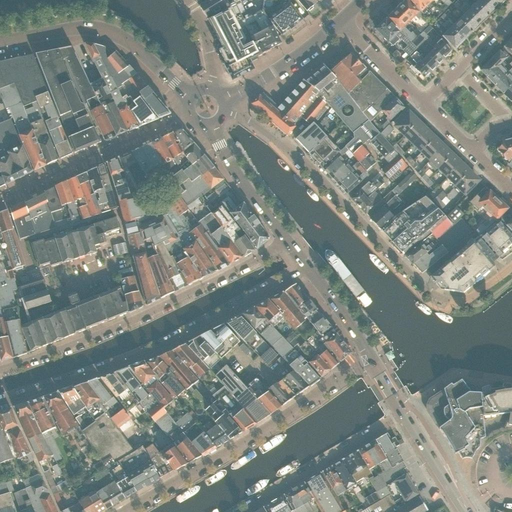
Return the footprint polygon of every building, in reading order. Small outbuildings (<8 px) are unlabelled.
[(238,0),(208,0),(199,6),(208,20),(238,0)] [(296,0),(307,11),(308,10),(309,11),(313,8),(312,7),(313,6),(317,2),(314,0),(296,0)] [(409,22),(415,16),(418,20),(420,18),(424,23),(427,20),(420,11),(418,13),(406,0),(402,4),(401,3),(397,7),(398,8),(397,9),(409,22)] [(408,0),(420,11),(427,20),(428,20),(431,17),(426,12),(427,11),(425,9),(431,3),(427,0),(408,0)] [(493,11),(496,8),(488,0),(479,0),(476,4),(489,16),(493,12),(493,11)] [(489,16),(476,4),(471,8),(466,2),(462,6),(480,24),(483,20),(484,21),(489,16)] [(282,36),(290,30),(295,27),(295,26),(303,20),(290,4),(270,20),(282,36)] [(236,5),(208,20),(223,48),(219,50),(224,65),(226,65),(232,81),(254,69),(249,60),(251,60),(251,61),(257,58),(256,57),(257,56),(258,57),(270,50),(270,49),(281,43),(273,27),(272,27),(263,9),(243,19),(236,5)] [(476,27),(480,24),(462,6),(459,9),(465,15),(460,20),(472,33),(477,28),(476,27)] [(445,11),(456,22),(464,14),(460,11),(456,15),(449,8),(445,11)] [(404,27),(409,22),(397,9),(396,11),(394,11),(392,12),(392,14),(387,19),(395,27),(417,48),(420,45),(414,39),(417,37),(412,32),(410,33),(404,27)] [(472,33),(460,20),(455,25),(449,19),(444,14),(441,17),(445,22),(463,40),(467,36),(468,37),(472,33)] [(395,27),(394,28),(386,20),(381,24),(377,28),(376,30),(383,37),(383,38),(386,42),(387,41),(388,43),(389,42),(392,46),(400,39),(408,47),(403,51),(409,56),(417,48),(395,27)] [(459,44),(463,40),(445,22),(442,25),(448,31),(443,36),(455,48),(456,47),(457,47),(459,45),(459,44)] [(434,50),(444,59),(447,56),(450,56),(450,53),(452,51),(441,40),(436,45),(428,37),(425,40),(428,43),(432,48),(434,50)] [(134,118),(94,44),(85,44),(93,61),(98,71),(102,79),(128,131),(139,127),(134,118)] [(130,86),(141,80),(136,74),(129,66),(116,52),(105,47),(94,44),(134,118),(139,127),(157,120),(141,100),(130,86)] [(87,77),(81,66),(72,47),(35,54),(60,116),(74,153),(101,142),(83,105),(88,103),(87,100),(97,96),(91,85),(90,85),(87,77)] [(488,76),(502,62),(504,60),(502,59),(507,54),(502,49),(481,71),(487,77),(488,76)] [(435,68),(444,59),(434,50),(424,60),(421,62),(420,61),(431,72),(432,71),(435,70),(435,68)] [(421,62),(424,60),(419,55),(416,51),(406,61),(413,67),(411,69),(417,75),(418,73),(424,79),(426,77),(427,77),(429,74),(431,72),(420,61),(421,62)] [(362,81),(361,81),(369,73),(365,69),(359,62),(357,60),(351,54),(330,72),(333,75),(348,94),(362,81)] [(35,98),(48,93),(33,55),(32,55),(0,61),(0,89),(14,84),(24,107),(32,103),(33,107),(25,111),(46,165),(46,166),(58,160),(42,121),(44,119),(35,98)] [(508,72),(503,67),(505,65),(502,62),(488,76),(492,80),(492,82),(495,86),(496,85),(508,72)] [(333,75),(330,72),(323,65),(304,81),(318,92),(310,102),(320,110),(326,103),(329,106),(353,133),(354,138),(345,146),(352,155),(361,146),(368,139),(370,142),(379,133),(370,123),(362,112),(348,94),(333,75)] [(511,84),(511,76),(511,74),(511,67),(508,72),(496,85),(500,88),(500,90),(503,94),(504,93),(511,84)] [(381,111),(394,98),(369,73),(361,81),(362,81),(348,94),(362,112),(370,123),(381,111)] [(116,136),(128,131),(102,79),(91,85),(97,96),(112,127),(116,136)] [(141,100),(153,93),(148,88),(141,80),(130,86),(141,100)] [(314,118),(320,110),(310,102),(318,92),(304,81),(284,102),(302,118),(308,124),(311,121),(314,118)] [(46,165),(25,111),(24,107),(14,84),(0,89),(0,93),(10,119),(11,119),(32,172),(46,166),(46,165)] [(35,98),(44,119),(60,159),(61,159),(72,154),(67,141),(65,137),(65,136),(59,122),(55,112),(48,93),(35,98)] [(141,100),(157,120),(158,119),(159,119),(159,118),(163,116),(167,113),(152,95),(153,94),(153,93),(141,100)] [(302,118),(284,102),(279,107),(263,93),(260,96),(259,96),(251,104),(287,136),(302,118)] [(116,136),(112,127),(97,96),(87,100),(88,103),(92,112),(105,140),(116,136)] [(387,117),(385,119),(387,120),(380,127),(384,130),(390,124),(389,122),(403,108),(399,104),(401,103),(397,98),(395,99),(394,98),(381,111),(387,117)] [(317,120),(329,106),(326,103),(320,110),(314,118),(317,120)] [(404,137),(418,122),(417,121),(417,120),(414,117),(413,117),(409,113),(395,129),(404,137)] [(0,171),(5,185),(32,172),(11,119),(10,119),(0,123),(0,171)] [(412,145),(426,130),(422,126),(423,125),(420,122),(419,123),(418,122),(404,137),(412,145)] [(309,154),(326,137),(313,123),(296,139),(309,154)] [(394,130),(389,125),(380,134),(385,139),(394,130)] [(184,152),(193,143),(181,129),(177,131),(172,133),(184,152)] [(421,153),(435,139),(434,138),(434,136),(432,134),(430,134),(426,130),(412,145),(421,153)] [(182,153),(184,152),(172,133),(161,138),(178,168),(179,169),(184,161),(186,160),(182,153)] [(377,150),(386,141),(380,134),(379,133),(370,142),(377,150)] [(316,161),(333,145),(326,137),(309,154),(316,161)] [(178,168),(161,138),(151,143),(168,174),(178,168)] [(430,161),(443,147),(440,143),(440,142),(437,139),(436,140),(435,139),(421,153),(430,161)] [(511,140),(504,142),(499,147),(497,148),(496,150),(498,152),(499,153),(504,157),(504,159),(505,160),(507,160),(508,161),(511,157),(511,140)] [(384,158),(393,151),(394,150),(386,141),(377,150),(384,158)] [(165,176),(168,174),(151,143),(142,147),(161,182),(167,179),(165,176)] [(204,172),(212,166),(204,156),(194,143),(193,143),(184,152),(182,153),(186,160),(184,161),(179,169),(178,168),(168,174),(165,176),(167,179),(179,196),(192,186),(192,185),(202,177),(203,178),(206,175),(204,172)] [(404,152),(396,143),(392,147),(400,156),(404,152)] [(339,152),(339,151),(333,145),(316,161),(322,168),(339,152)] [(353,156),(352,155),(345,146),(339,151),(339,152),(322,168),(330,177),(345,163),(340,157),(345,153),(350,158),(353,156)] [(359,163),(368,154),(361,146),(352,155),(353,156),(359,163)] [(161,182),(142,147),(131,152),(154,187),(156,185),(157,186),(161,182)] [(439,170),(452,155),(451,154),(451,153),(449,150),(447,151),(443,147),(430,161),(439,170)] [(388,163),(397,155),(393,151),(384,158),(388,163)] [(144,195),(154,187),(131,152),(118,158),(132,194),(130,195),(131,198),(137,221),(144,220),(159,214),(172,207),(169,203),(163,195),(151,204),(144,195)] [(368,154),(359,163),(366,171),(367,170),(368,171),(372,168),(371,167),(376,163),(368,154)] [(397,155),(388,163),(381,170),(388,178),(404,163),(397,155)] [(448,178),(461,164),(457,160),(457,159),(454,156),(453,156),(452,155),(439,170),(448,178)] [(410,165),(414,161),(409,156),(405,160),(410,165)] [(132,194),(118,158),(106,163),(107,164),(114,188),(119,202),(131,198),(130,195),(132,194)] [(358,168),(360,166),(357,162),(350,168),(345,163),(330,177),(338,186),(353,172),(358,168)] [(107,209),(108,212),(111,211),(117,209),(107,175),(104,164),(96,168),(100,177),(110,208),(107,209)] [(456,186),(469,172),(468,171),(469,170),(466,167),(465,167),(461,164),(448,178),(456,186)] [(211,189),(223,180),(216,170),(212,166),(204,172),(206,175),(203,178),(202,177),(192,185),(192,186),(196,190),(200,188),(205,193),(211,189)] [(101,214),(108,212),(107,209),(110,208),(100,177),(96,168),(86,173),(94,194),(98,193),(99,201),(97,201),(98,204),(101,214)] [(353,172),(338,186),(346,194),(366,176),(367,174),(365,171),(358,177),(353,172)] [(469,172),(456,186),(465,195),(478,181),(474,177),(474,175),(472,173),(470,173),(469,172)] [(94,194),(86,173),(76,177),(87,208),(98,204),(97,201),(99,201),(98,193),(94,194)] [(426,183),(429,180),(425,175),(421,178),(426,183)] [(87,208),(76,177),(67,181),(70,191),(78,215),(80,214),(82,220),(91,217),(87,208)] [(371,194),(372,194),(384,182),(380,178),(372,186),(368,182),(351,199),(358,207),(371,194)] [(169,203),(179,196),(167,179),(161,182),(157,186),(163,195),(169,203)] [(79,221),(78,215),(70,191),(67,181),(66,182),(55,187),(62,208),(50,211),(53,224),(55,228),(79,221)] [(199,198),(211,189),(205,193),(200,188),(196,190),(192,186),(179,196),(187,207),(199,198)] [(47,201),(50,211),(62,208),(55,187),(44,192),(47,201)] [(484,187),(476,196),(480,200),(488,192),(484,187)] [(486,213),(500,199),(496,195),(493,195),(489,191),(488,192),(480,200),(476,196),(469,202),(478,211),(481,207),(486,213)] [(53,224),(50,211),(47,201),(44,192),(25,201),(28,213),(30,216),(34,231),(53,224)] [(379,202),(372,194),(371,194),(358,207),(366,215),(379,202)] [(393,210),(401,202),(395,195),(383,207),(370,219),(380,230),(394,217),(389,212),(393,209),(393,210)] [(187,207),(179,196),(169,203),(172,207),(178,217),(188,210),(187,207)] [(452,224),(453,225),(463,214),(456,208),(446,218),(425,196),(396,216),(381,230),(403,255),(415,245),(425,237),(446,218),(447,219),(452,224)] [(438,206),(442,202),(437,197),(433,201),(438,206)] [(137,223),(137,221),(131,198),(119,202),(124,223),(125,226),(137,223)] [(500,199),(486,213),(491,217),(485,222),(484,221),(474,230),(479,236),(490,226),(508,209),(504,205),(504,203),(500,199)] [(28,213),(25,201),(9,209),(16,231),(18,236),(19,240),(36,234),(34,231),(30,216),(28,213)] [(223,205),(225,203),(223,201),(217,205),(217,204),(212,208),(209,204),(206,207),(210,213),(211,214),(221,206),(223,205)] [(223,205),(230,214),(257,249),(268,241),(269,237),(259,224),(253,217),(243,204),(235,210),(233,207),(232,208),(227,201),(225,203),(223,205)] [(91,217),(101,214),(98,204),(87,208),(91,217)] [(221,228),(243,258),(243,257),(255,251),(254,250),(239,230),(221,206),(211,214),(221,228)] [(180,220),(178,217),(172,207),(159,214),(144,220),(137,221),(137,223),(143,242),(151,240),(158,255),(174,292),(188,285),(166,245),(178,240),(202,278),(216,272),(187,231),(181,220),(180,220)] [(14,234),(7,210),(0,213),(0,231),(7,255),(11,269),(23,266),(15,237),(14,234)] [(221,228),(211,214),(210,213),(198,223),(200,225),(209,237),(230,265),(243,258),(221,228)] [(511,235),(504,228),(508,224),(506,223),(508,221),(503,216),(497,221),(499,223),(480,240),(478,237),(430,277),(440,289),(463,293),(495,266),(489,259),(496,254),(499,257),(511,246),(511,235)] [(101,222),(105,234),(120,229),(116,217),(101,222)] [(453,225),(452,224),(436,240),(441,246),(428,256),(426,254),(413,265),(421,274),(448,253),(472,232),(459,219),(453,225)] [(432,234),(436,240),(452,224),(447,219),(432,233),(432,234)] [(103,235),(105,234),(101,222),(88,226),(89,229),(88,229),(95,253),(97,253),(96,249),(100,248),(99,245),(106,243),(103,235)] [(148,259),(158,255),(151,240),(143,242),(137,223),(125,226),(128,237),(133,256),(146,252),(148,259)] [(218,271),(230,265),(209,237),(200,225),(190,232),(218,271)] [(81,258),(95,253),(88,229),(73,234),(81,258)] [(17,290),(11,269),(7,255),(0,231),(0,308),(13,358),(27,353),(24,343),(20,326),(12,291),(17,290)] [(66,262),(81,258),(73,234),(58,239),(66,262)] [(413,264),(439,243),(436,240),(432,234),(405,256),(413,264)] [(53,266),(66,262),(58,239),(45,243),(53,266)] [(53,266),(45,243),(44,243),(43,240),(31,244),(39,267),(50,264),(51,267),(53,266)] [(188,285),(202,278),(178,240),(166,245),(188,285)] [(489,259),(495,266),(501,261),(511,252),(511,246),(499,257),(496,254),(489,259)] [(160,299),(148,259),(146,252),(133,256),(146,306),(151,303),(156,301),(160,299)] [(160,299),(174,292),(158,255),(148,259),(160,299)] [(27,276),(19,278),(21,284),(29,281),(27,276)] [(123,289),(129,313),(142,307),(134,276),(120,280),(123,289)] [(44,279),(20,287),(23,298),(47,291),(44,279)] [(298,307),(301,305),(308,300),(296,285),(296,284),(285,291),(298,307)] [(106,322),(129,313),(123,289),(97,299),(106,322)] [(47,291),(23,298),(27,310),(51,302),(47,291)] [(305,321),(289,300),(283,292),(268,300),(275,307),(290,323),(289,324),(295,329),(305,321)] [(83,312),(81,305),(79,302),(76,293),(67,297),(70,305),(71,306),(73,305),(74,308),(22,328),(21,326),(20,326),(24,343),(27,353),(30,352),(86,330),(80,313),(83,312)] [(86,330),(106,322),(97,299),(81,305),(83,312),(80,313),(86,330)] [(286,327),(289,324),(290,323),(275,307),(268,300),(254,308),(261,315),(273,328),(280,321),(286,327)] [(306,318),(317,310),(308,300),(301,305),(302,306),(299,308),(306,318)] [(0,361),(0,362),(13,358),(0,308),(0,361)] [(288,343),(273,328),(261,315),(254,308),(241,315),(280,357),(282,358),(293,348),(288,343)] [(312,325),(322,317),(317,310),(306,318),(312,325)] [(266,364),(277,355),(239,316),(226,323),(266,364)] [(320,335),(330,327),(322,317),(312,325),(320,335)] [(199,337),(220,360),(240,342),(224,326),(214,335),(210,332),(210,331),(199,337)] [(325,343),(332,351),(340,362),(351,353),(345,346),(342,342),(336,334),(336,335),(330,327),(320,335),(321,336),(322,336),(323,338),(322,339),(325,343)] [(208,370),(220,360),(199,337),(191,341),(193,343),(188,347),(208,370)] [(293,348),(298,344),(296,341),(294,339),(289,343),(293,348)] [(329,354),(332,351),(325,343),(315,352),(330,370),(331,370),(338,364),(329,354)] [(208,370),(188,347),(185,344),(173,350),(174,350),(172,351),(188,369),(191,366),(201,377),(208,370)] [(330,370),(315,352),(308,344),(304,348),(313,358),(308,363),(321,377),(322,376),(324,376),(326,374),(326,373),(330,370)] [(280,357),(287,365),(288,364),(308,387),(320,379),(307,364),(303,360),(293,348),(282,358),(280,357)] [(204,410),(210,406),(196,390),(194,391),(191,387),(197,381),(170,351),(158,357),(165,365),(187,390),(204,410)] [(389,361),(394,358),(390,352),(385,355),(389,361)] [(186,391),(187,390),(165,365),(158,357),(144,363),(146,366),(175,399),(185,390),(186,391)] [(284,368),(287,365),(280,357),(277,360),(284,368)] [(163,409),(164,408),(175,399),(146,366),(144,363),(129,368),(136,376),(163,409)] [(252,395),(246,388),(226,366),(215,376),(224,386),(250,416),(256,424),(270,414),(263,407),(252,395)] [(136,376),(129,368),(116,373),(122,380),(144,409),(146,411),(167,438),(168,436),(170,439),(181,430),(175,423),(179,420),(170,410),(166,412),(164,408),(163,409),(136,376)] [(308,388),(293,371),(284,378),(277,383),(268,390),(283,406),(292,399),(294,397),(299,394),(308,388)] [(141,415),(146,411),(144,409),(122,380),(116,373),(115,373),(101,378),(127,412),(135,407),(141,415)] [(264,385),(267,382),(260,374),(257,377),(264,385)] [(263,407),(270,414),(270,415),(282,406),(256,378),(246,388),(252,395),(263,407)] [(108,410),(117,402),(105,387),(98,379),(86,383),(102,403),(108,410)] [(464,384),(461,380),(452,386),(451,384),(443,390),(444,391),(430,400),(430,401),(431,403),(431,404),(430,406),(430,407),(430,408),(429,408),(429,409),(428,410),(428,411),(450,446),(454,454),(457,453),(462,460),(463,459),(464,458),(465,458),(467,458),(468,458),(469,458),(471,459),(475,452),(480,446),(480,439),(485,437),(484,423),(499,416),(498,412),(511,410),(511,389),(504,391),(504,388),(488,390),(489,392),(480,393),(477,393),(478,391),(474,385),(466,383),(464,384)] [(89,414),(102,403),(86,383),(72,388),(78,396),(89,414)] [(242,433),(256,424),(250,416),(224,386),(217,392),(213,395),(212,396),(216,400),(233,420),(232,421),(242,433)] [(94,423),(89,414),(78,396),(72,388),(59,393),(73,416),(75,418),(79,416),(87,428),(94,423)] [(83,434),(81,431),(57,394),(42,399),(52,417),(63,437),(74,431),(81,442),(86,439),(83,434)] [(50,418),(52,417),(42,399),(27,404),(32,413),(45,439),(49,436),(47,432),(56,428),(50,418)] [(230,440),(242,433),(232,421),(233,420),(216,400),(210,406),(204,410),(205,411),(217,425),(218,426),(230,440)] [(108,410),(121,426),(130,419),(117,402),(108,410)] [(121,426),(108,410),(102,403),(89,414),(94,423),(87,428),(81,431),(83,434),(86,439),(100,461),(101,462),(112,455),(116,462),(118,461),(131,483),(136,492),(149,485),(156,481),(155,481),(159,479),(159,478),(154,468),(155,468),(144,450),(142,446),(134,452),(117,428),(121,426)] [(51,450),(45,439),(32,413),(27,404),(14,408),(39,463),(40,466),(47,463),(48,464),(51,463),(48,457),(52,455),(53,455),(51,450)] [(185,415),(187,413),(179,404),(177,406),(185,415)] [(19,431),(11,410),(11,409),(0,412),(0,422),(6,437),(9,435),(13,445),(10,447),(23,481),(40,474),(20,431),(19,431)] [(192,411),(188,414),(194,421),(198,418),(192,411)] [(194,421),(188,414),(187,413),(185,415),(179,420),(175,423),(181,430),(195,448),(202,456),(209,452),(215,448),(209,440),(205,434),(200,428),(194,421)] [(215,448),(230,440),(218,426),(217,425),(213,427),(208,421),(200,428),(205,434),(209,440),(215,448)] [(0,469),(5,483),(7,489),(12,487),(3,463),(13,458),(0,423),(0,469)] [(181,455),(172,444),(171,444),(159,429),(152,435),(157,441),(154,443),(159,450),(167,444),(169,446),(160,453),(173,470),(173,471),(188,464),(181,455)] [(188,464),(202,456),(195,448),(181,430),(170,439),(173,443),(172,444),(181,455),(188,464)] [(384,455),(395,448),(399,445),(395,437),(390,440),(386,433),(375,440),(381,451),(384,455)] [(375,455),(381,451),(375,440),(358,451),(369,470),(368,471),(369,472),(372,470),(371,468),(377,465),(377,464),(379,463),(375,455)] [(173,470),(160,453),(159,453),(152,444),(144,450),(155,468),(154,468),(159,478),(173,471),(173,470)] [(401,471),(403,470),(406,468),(395,448),(384,455),(381,451),(375,455),(379,463),(377,464),(377,465),(382,473),(376,477),(380,483),(401,470),(401,471)] [(372,477),(369,472),(368,471),(369,470),(358,451),(342,460),(355,482),(363,478),(367,479),(368,480),(372,477)] [(61,459),(58,452),(57,453),(56,453),(53,455),(52,455),(56,462),(61,459)] [(112,455),(101,462),(103,466),(105,469),(106,469),(116,484),(116,485),(119,490),(124,499),(136,492),(131,483),(118,461),(116,462),(112,455)] [(357,484),(356,482),(355,482),(342,460),(331,467),(346,491),(357,484)] [(100,461),(93,465),(96,471),(103,466),(101,462),(100,461)] [(57,476),(62,473),(57,464),(52,467),(57,476)] [(337,496),(346,491),(331,467),(322,472),(337,496)] [(98,480),(107,475),(105,470),(95,476),(98,480)] [(376,492),(406,475),(403,470),(401,471),(401,470),(380,483),(376,477),(373,479),(377,485),(373,487),(376,492)] [(304,483),(313,498),(321,511),(338,511),(342,510),(320,473),(304,483)] [(406,475),(376,492),(381,500),(390,494),(391,497),(396,494),(398,499),(402,497),(405,502),(417,494),(406,475)] [(377,485),(373,479),(372,477),(368,480),(373,487),(377,485)] [(31,501),(49,494),(43,481),(31,487),(31,486),(26,489),(31,501)] [(113,482),(102,489),(103,491),(112,506),(113,506),(124,499),(119,490),(116,485),(116,486),(113,482)] [(0,491),(1,495),(0,495),(0,511),(13,511),(12,506),(14,506),(9,493),(5,483),(0,485),(0,491)] [(307,502),(313,498),(304,483),(294,489),(307,511),(312,511),(313,511),(307,502)] [(112,506),(103,491),(102,489),(100,486),(95,490),(106,510),(112,506)] [(35,511),(31,501),(26,489),(14,494),(20,511),(35,511)] [(284,495),(293,510),(293,511),(307,511),(294,489),(284,495)] [(94,511),(102,511),(106,510),(95,490),(94,490),(95,491),(86,496),(94,511)] [(375,493),(370,495),(375,503),(380,500),(377,495),(376,492),(375,493)] [(31,501),(35,511),(57,511),(49,494),(31,501)] [(58,495),(55,497),(61,510),(65,509),(58,495)] [(293,511),(293,510),(284,495),(273,501),(279,511),(293,511)] [(386,511),(393,508),(396,507),(390,495),(380,500),(375,503),(370,506),(373,511),(372,511),(371,511),(386,511)] [(85,511),(94,511),(86,496),(79,501),(85,511)] [(428,511),(419,497),(395,511),(393,508),(386,511),(428,511)] [(85,511),(79,501),(78,501),(79,502),(61,511),(85,511)] [(279,511),(273,501),(263,507),(265,511),(279,511)]
